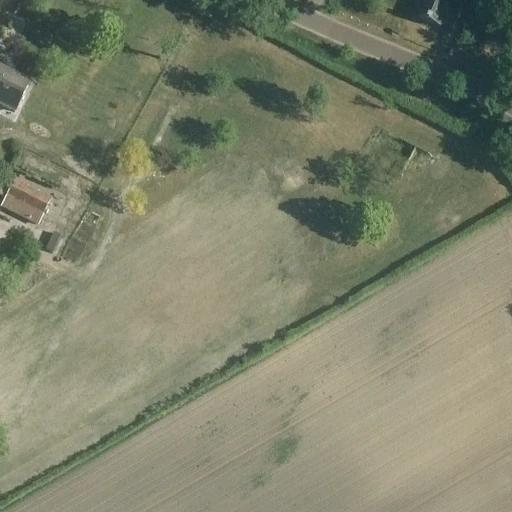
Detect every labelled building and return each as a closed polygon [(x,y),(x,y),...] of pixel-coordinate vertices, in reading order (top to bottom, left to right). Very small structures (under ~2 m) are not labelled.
[(449,24),(459,0),(430,0),(421,21),(439,29),(443,21),(449,24)] [(0,106),(14,113),(27,83),(0,70),(0,106)] [(6,199),(43,215),(50,199),(38,193),(37,196),(25,190),(27,188),(14,182),(6,199)] [(272,215),(255,234),(268,245),(285,226),(272,215)] [(299,254),(291,265),(302,273),(310,262),(299,254)] [(86,331),(126,357),(143,331),(103,305),(86,331)]
